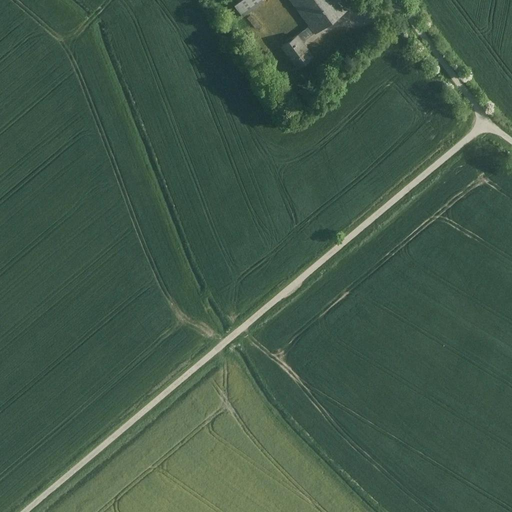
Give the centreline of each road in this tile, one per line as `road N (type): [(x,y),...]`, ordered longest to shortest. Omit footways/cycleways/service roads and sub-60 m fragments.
road 1 (unclassified): [(485,123),(30,511)]
road 2 (unclassified): [(485,123),(403,0)]
